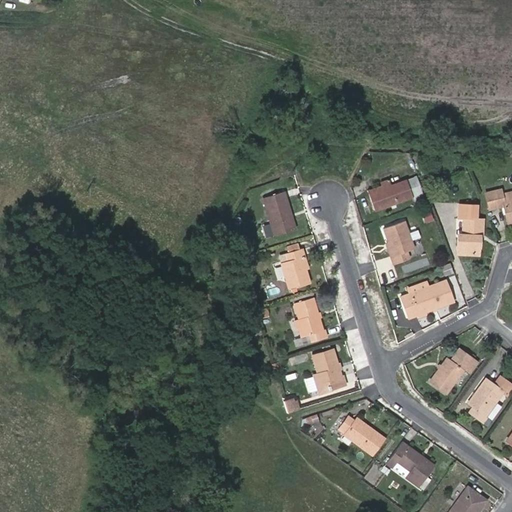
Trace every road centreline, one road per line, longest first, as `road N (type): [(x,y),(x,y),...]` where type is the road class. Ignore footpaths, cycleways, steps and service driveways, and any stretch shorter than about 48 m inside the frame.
road 1 (residential): [(383,367),(395,394),(511,479)]
road 2 (residential): [(332,203),(383,367)]
